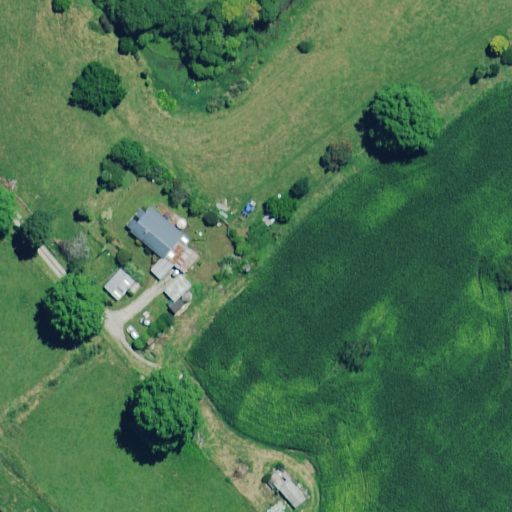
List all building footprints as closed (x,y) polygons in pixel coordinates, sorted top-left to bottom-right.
[(130,231),(160,257),(149,271),(160,280),(174,264),(184,273),(198,257),(178,240),(184,234),(151,206),(130,231)] [(134,281),(120,269),(103,288),(118,300),(134,281)] [(180,276),(164,292),(175,301),(190,286),(180,276)] [(137,283),(129,292),(136,299),(144,290),(137,283)] [(268,482),(279,492),(289,482),(279,471),(268,482)] [(289,482),(279,492),(297,510),(307,500),(289,482)]
